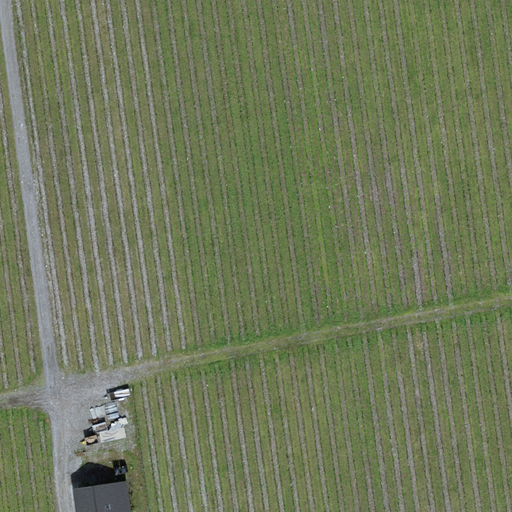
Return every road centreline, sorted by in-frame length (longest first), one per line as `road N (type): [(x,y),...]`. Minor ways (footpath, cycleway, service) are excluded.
road 1 (track): [(0,396),(511,299)]
road 2 (track): [(71,511),(4,0)]
